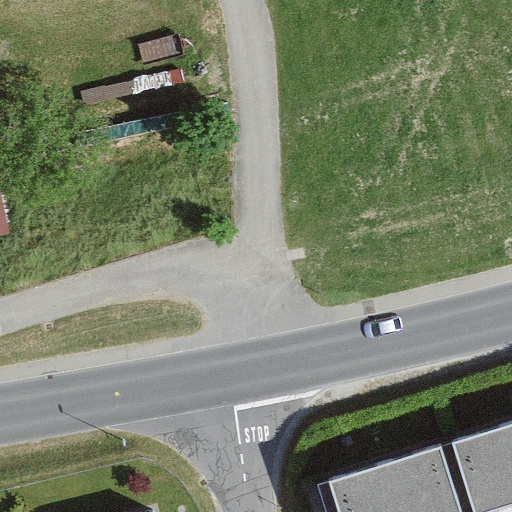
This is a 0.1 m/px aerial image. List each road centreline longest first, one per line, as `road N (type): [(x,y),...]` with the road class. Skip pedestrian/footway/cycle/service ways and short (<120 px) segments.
road 1 (tertiary): [(226,376),(511,312)]
road 2 (tertiary): [(0,419),(226,376)]
road 3 (residential): [(226,376),(249,511)]
